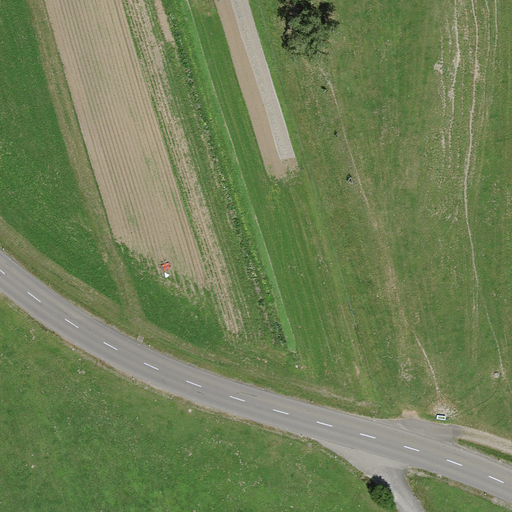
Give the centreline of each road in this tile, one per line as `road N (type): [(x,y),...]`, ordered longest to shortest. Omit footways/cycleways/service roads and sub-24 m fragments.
road 1 (tertiary): [(511,485),(158,368),(80,329),(0,269)]
road 2 (track): [(511,459),(428,426),(375,435),(414,511)]
